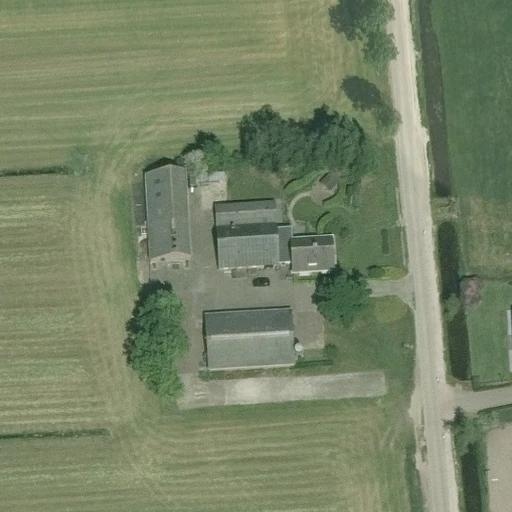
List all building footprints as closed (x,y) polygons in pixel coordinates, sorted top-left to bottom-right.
[(229,206),(227,175),(201,178),(202,209),(214,209),(218,271),(278,268),(278,266),(293,265),(293,276),(334,274),(333,242),(292,244),(292,249),(277,250),(274,203),(229,206)] [(149,262),(191,261),(187,176),(144,177),(149,262)] [(208,372),(295,366),(292,312),(205,317),(208,372)] [(315,410),(315,386),(233,388),(234,412),(315,410)] [(281,461),(281,437),(249,438),(249,462),(281,461)]
